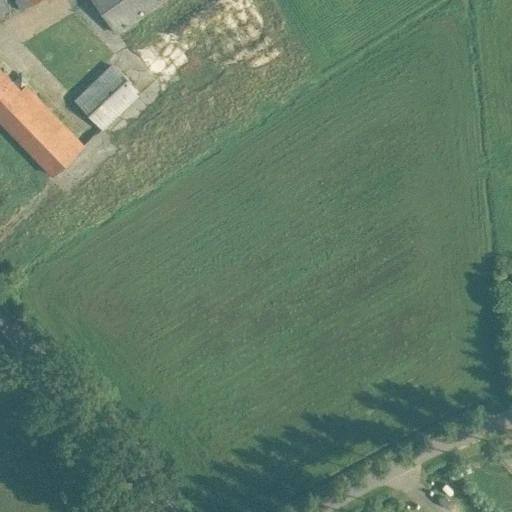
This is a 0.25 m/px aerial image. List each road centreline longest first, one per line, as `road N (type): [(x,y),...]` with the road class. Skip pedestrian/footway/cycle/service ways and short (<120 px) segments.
road 1 (tertiary): [(165,511),(0,313)]
road 2 (unclassified): [(315,511),(412,459),(511,421)]
